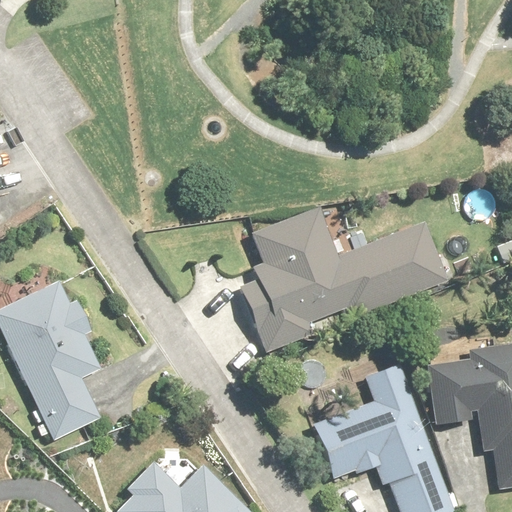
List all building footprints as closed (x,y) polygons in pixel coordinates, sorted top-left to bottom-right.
[(239,275),(244,285),(228,290),(252,366),(282,357),(279,347),(301,338),(297,329),(434,285),(416,232),(321,263),(314,218),(238,229),(245,273),(239,275)] [(69,437),(49,394),(69,385),(35,306),(11,316),(8,311),(0,314),(0,426),(17,462),(69,437)] [(511,348),(463,349),(463,362),(415,365),(420,429),(464,426),(464,453),(474,453),(478,493),(511,489),(511,348)] [(320,483),(360,465),(381,511),(442,511),(419,457),(418,455),(381,364),(346,379),(356,405),(297,430),(320,483)] [(196,511),(153,464),(98,511),(196,511)]
